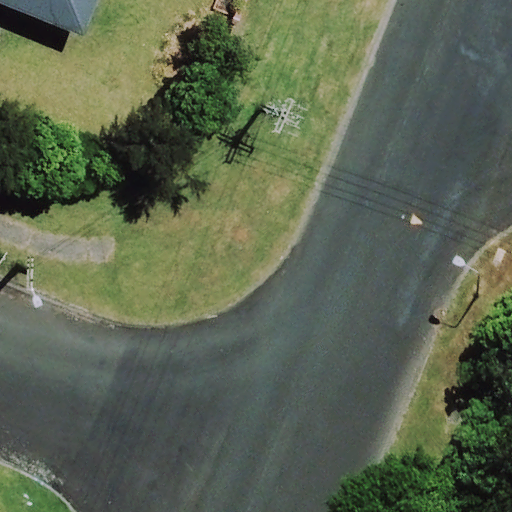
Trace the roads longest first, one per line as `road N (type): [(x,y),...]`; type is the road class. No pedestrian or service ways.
road 1 (residential): [(290,478),(456,80)]
road 2 (residential): [(0,363),(290,478)]
